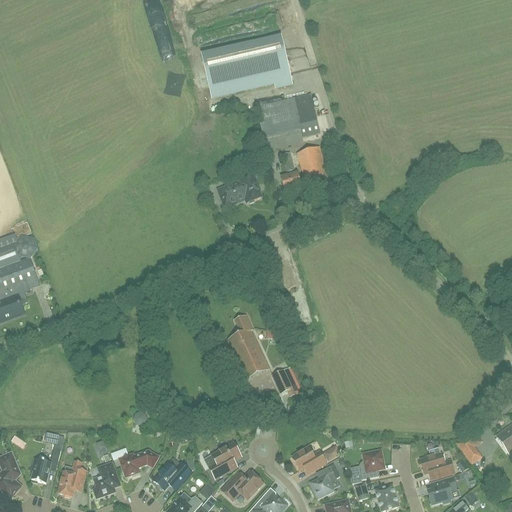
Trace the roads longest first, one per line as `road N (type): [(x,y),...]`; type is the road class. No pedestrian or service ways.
road 1 (unclassified): [(511,363),(358,204),(0,347)]
road 2 (track): [(294,0),(358,204)]
